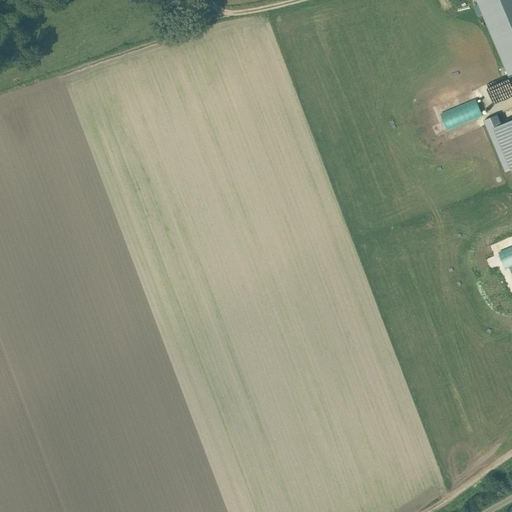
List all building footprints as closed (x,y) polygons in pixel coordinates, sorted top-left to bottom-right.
[(511,0),(480,0),(511,71),(511,0)] [(444,41),(454,39),(451,29),(442,31),(444,41)] [(442,113),(448,129),(484,115),(479,100),(442,113)] [(511,120),(495,128),(511,168),(511,120)] [(511,246),(500,251),(507,268),(511,266),(511,246)]
